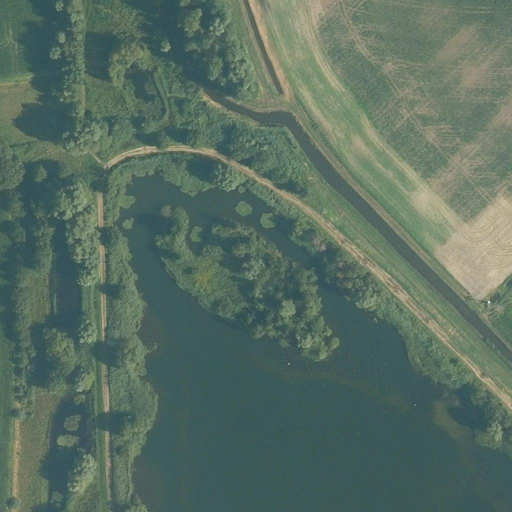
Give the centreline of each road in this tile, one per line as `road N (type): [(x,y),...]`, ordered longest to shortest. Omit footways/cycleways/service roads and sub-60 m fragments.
road 1 (track): [(511,413),(355,254),(239,167),(172,146),(139,147),(105,167)]
road 2 (track): [(105,167),(99,238),(113,511)]
